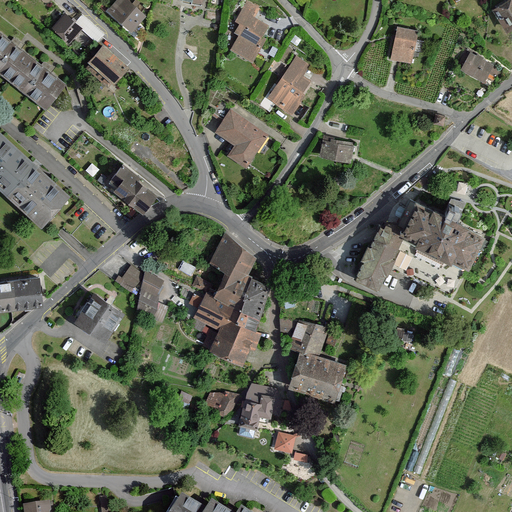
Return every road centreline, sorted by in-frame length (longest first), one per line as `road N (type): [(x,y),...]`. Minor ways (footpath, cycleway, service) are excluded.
road 1 (residential): [(275,260),(273,334),(287,393),(317,464),(359,511)]
road 2 (residential): [(0,352),(159,207),(202,204)]
road 3 (residential): [(76,0),(134,53),(193,132),(206,169),(202,204)]
road 4 (residential): [(469,116),(364,216),(299,259),(275,260)]
road 5 (residential): [(241,225),(295,160),(344,70)]
road 6 (unknown): [(181,202),(59,112)]
road 7 (unknown): [(126,237),(21,144)]
road 8 (residential): [(469,116),(367,86),(344,70)]
